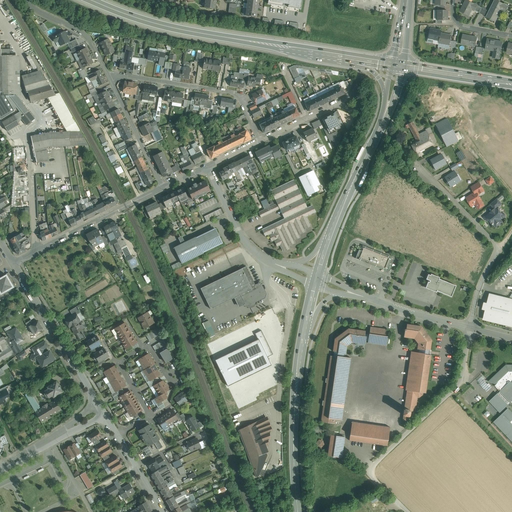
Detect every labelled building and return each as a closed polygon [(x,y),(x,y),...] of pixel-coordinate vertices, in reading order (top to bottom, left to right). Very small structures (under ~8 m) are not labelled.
[(216,2),(206,0),(205,7),(215,9),(216,2)] [(270,0),(270,4),(284,7),(284,1),(289,2),(288,7),(299,9),(300,0),(270,0)] [(469,1),(466,0),(465,0),(460,12),(468,16),(472,9),(475,11),(477,5),(469,1)] [(490,20),(500,2),(499,2),(495,0),(486,17),(490,20)] [(258,3),(248,2),(247,9),(257,10),(258,3)] [(500,2),(490,20),(495,22),(501,10),(505,12),(508,6),(500,2)] [(257,10),(247,9),(246,16),(256,17),(257,10)] [(438,10),(437,10),(437,20),(437,21),(442,21),(447,21),(447,11),(444,10),(438,10)] [(441,31),(429,29),(428,38),(428,39),(427,41),(427,42),(432,43),(433,43),(433,40),(439,41),(440,33),(441,31)] [(64,32),(56,36),(53,38),(55,42),(58,40),(61,45),(69,42),(64,32)] [(451,35),(440,33),(439,41),(438,43),(449,45),(450,45),(450,41),(451,35)] [(477,38),(463,35),(461,44),(475,47),(477,38)] [(79,45),(76,39),(69,43),(72,48),(73,48),(79,45)] [(108,39),(100,43),(101,46),(101,45),(103,49),(111,45),(108,39)] [(502,43),(488,40),(486,49),(495,51),(494,57),(498,58),(498,59),(500,49),(501,49),(501,48),(502,43)] [(111,45),(103,49),(105,53),(104,53),(106,56),(114,51),(111,45)] [(86,48),(77,52),(77,53),(81,60),(90,55),(89,55),(87,52),(88,52),(88,51),(87,52),(86,49),(86,48)] [(123,62),(121,61),(120,68),(126,69),(129,52),(125,51),(124,59),(123,59),(123,61),(124,61),(123,62)] [(157,52),(149,51),(148,59),(156,61),(157,52)] [(165,54),(157,52),(156,61),(159,61),(158,65),(163,65),(165,54)] [(32,54),(28,56),(34,69),(37,68),(32,54)] [(90,55),(81,60),(84,67),(93,63),(93,62),(93,63),(91,60),(92,60),(91,59),(89,56),(90,56),(90,55)] [(14,56),(1,56),(1,68),(2,92),(2,96),(14,96),(14,56)] [(213,61),(204,59),(203,68),(207,69),(211,69),(213,61)] [(217,61),(213,61),(211,69),(215,70),(215,71),(216,70),(219,71),(221,61),(217,61)] [(183,71),(179,70),(179,65),(174,64),(172,73),(175,74),(174,77),(181,79),(183,71)] [(190,68),(183,67),(183,71),(181,79),(188,80),(190,68)] [(99,70),(93,73),(93,74),(89,75),(92,81),(102,76),(99,70)] [(244,74),(239,73),(238,77),(237,87),(243,88),(244,81),(247,82),(249,73),(244,73),(244,74)] [(43,75),(23,81),(27,93),(50,86),(43,75)] [(92,81),(95,88),(99,86),(106,83),(102,76),(92,81)] [(234,76),(232,76),(230,86),(237,87),(238,77),(234,76)] [(256,79),(248,77),(247,85),(255,87),(256,83),(260,84),(260,80),(256,79)] [(341,88),(339,83),(333,86),(338,97),(344,94),(343,90),(344,89),(343,87),(341,88)] [(151,86),(144,85),(143,92),(144,93),(144,94),(143,94),(142,100),(142,101),(142,100),(149,101),(150,93),(151,86)] [(50,86),(27,93),(28,93),(31,102),(47,97),(55,94),(50,86)] [(158,88),(151,86),(150,93),(149,101),(154,102),(154,97),(156,97),(158,88)] [(338,97),(333,86),(327,89),(328,92),(332,100),(338,97)] [(261,90),(252,95),(256,104),(266,99),(264,100),(262,95),(264,95),(261,90)] [(106,91),(98,95),(102,103),(110,99),(106,91)] [(174,92),(165,91),(163,100),(172,102),(174,92)] [(14,96),(2,96),(2,92),(0,92),(0,118),(1,120),(1,119),(2,122),(8,132),(20,124),(19,123),(23,120),(26,125),(35,119),(28,111),(22,104),(16,97),(14,96)] [(183,94),(174,92),(172,102),(182,103),(183,94)] [(328,92),(323,95),(326,103),(332,100),(328,92)] [(75,122),(59,93),(55,94),(47,97),(65,128),(75,122)] [(202,94),(195,93),(194,100),(193,100),(191,101),(190,108),(190,110),(192,110),(193,109),(199,111),(200,107),(200,105),(202,95),(202,94)] [(209,96),(202,95),(200,105),(203,105),(203,108),(211,109),(213,101),(208,100),(209,96)] [(323,95),(317,98),(321,106),(326,103),(323,95)] [(234,100),(221,98),(220,106),(228,107),(232,108),(233,105),(234,100)] [(317,98),(311,100),(315,108),(321,106),(317,98)] [(110,99),(102,103),(106,111),(114,107),(110,99)] [(311,100),(305,103),(308,112),(315,108),(311,100)] [(236,105),(233,105),(232,108),(228,107),(227,114),(232,111),(235,110),(236,105)] [(295,105),(293,105),(288,107),(289,111),(293,119),(300,116),(295,105)] [(259,108),(251,111),(254,117),(262,113),(260,110),(259,108)] [(118,109),(111,113),(113,117),(121,114),(118,109)] [(287,122),(282,111),(281,112),(282,114),(278,116),(281,124),(285,123),(287,122)] [(293,119),(289,111),(285,113),(284,111),(282,111),(287,122),(290,121),(290,120),(293,119)] [(328,134),(339,128),(335,119),(339,117),(337,113),(334,114),(334,116),(322,121),(328,134)] [(121,114),(113,117),(116,122),(123,119),(121,114)] [(278,116),(273,119),(272,117),(271,117),(276,127),(278,126),(281,124),(278,116)] [(271,120),(266,122),(270,130),(273,128),(276,127),(271,117),(270,118),(271,120)] [(123,119),(116,122),(118,127),(125,123),(123,119)] [(447,119),(436,125),(447,146),(458,141),(458,140),(455,134),(447,119)] [(319,120),(311,124),(314,129),(322,125),(319,120)] [(75,122),(65,128),(67,132),(80,131),(75,122)] [(266,122),(260,125),(264,133),(270,130),(266,122)] [(419,134),(413,122),(408,124),(414,137),(419,134)] [(125,123),(118,127),(120,131),(128,128),(125,123)] [(149,123),(140,128),(142,132),(151,127),(149,123)] [(151,127),(142,132),(144,136),(153,132),(156,138),(162,135),(157,125),(151,127)] [(246,131),(243,132),(241,127),(237,129),(240,135),(243,142),(244,143),(251,139),(250,138),(250,137),(248,132),(247,132),(246,131)] [(435,136),(430,127),(426,129),(426,130),(430,139),(435,136)] [(128,128),(120,131),(123,136),(130,133),(128,128)] [(312,128),(303,133),(303,132),(303,133),(307,141),(316,136),(317,137),(312,128)] [(419,134),(414,137),(417,141),(418,141),(422,150),(433,144),(430,139),(426,130),(419,134)] [(50,132),(40,134),(41,141),(32,143),(37,162),(49,162),(47,147),(88,145),(80,131),(67,132),(50,132)] [(130,133),(123,136),(125,141),(132,137),(130,133)] [(40,134),(31,136),(32,143),(41,141),(40,134)] [(240,135),(235,137),(234,134),(232,135),(237,145),(243,142),(240,135)] [(237,145),(232,135),(230,136),(232,139),(227,141),(231,148),(237,145)] [(296,136),(290,139),(294,147),(299,144),(296,136)] [(290,139),(283,143),(284,147),(286,149),(286,150),(294,147),(290,139)] [(227,141),(222,143),(221,141),(220,142),(224,151),(231,148),(227,141)] [(417,141),(411,144),(416,153),(422,150),(418,141),(417,141)] [(224,151),(220,142),(218,143),(219,145),(214,147),(218,154),(224,151)] [(136,144),(128,148),(131,154),(139,151),(136,144)] [(270,148),(274,155),(275,158),(278,157),(282,155),(277,145),(272,148),(272,147),(270,148)] [(324,145),(318,148),(323,158),(327,156),(329,155),(324,145)] [(204,160),(198,146),(193,148),(196,154),(191,156),(193,159),(195,165),(195,164),(204,160)] [(274,155),(270,148),(269,146),(263,149),(263,148),(261,149),(261,150),(255,153),(258,158),(260,162),(264,160),(270,157),(274,155)] [(214,147),(207,150),(208,151),(207,152),(210,157),(211,159),(218,155),(218,154),(214,147)] [(318,159),(314,150),(312,151),(311,148),(308,150),(309,153),(313,161),(318,159)] [(461,150),(456,153),(461,161),(466,158),(461,150)] [(139,151),(131,154),(134,161),(142,157),(139,151)] [(159,167),(168,163),(162,152),(154,156),(154,157),(154,156),(156,160),(155,160),(158,166),(159,167)] [(442,154),(430,160),(435,170),(447,164),(442,154)] [(249,155),(244,158),(251,172),(254,170),(251,164),(253,162),(249,155)] [(142,157),(134,161),(138,167),(145,163),(142,157)] [(244,158),(239,161),(242,168),(245,167),(248,173),(251,172),(244,158)] [(190,161),(180,166),(183,172),(193,168),(192,167),(190,161)] [(239,161),(234,163),(240,177),(241,177),(244,175),(240,169),(242,168),(239,161)] [(145,163),(138,167),(141,173),(148,170),(145,163)] [(168,163),(159,167),(159,168),(162,173),(164,176),(163,177),(164,177),(172,173),(170,169),(168,163)] [(234,163),(228,166),(232,173),(234,172),(237,178),(240,177),(234,163)] [(118,174),(124,172),(121,166),(116,168),(118,174)] [(228,166),(223,168),(224,170),(219,172),(223,180),(228,178),(227,175),(232,173),(228,166)] [(148,170),(141,173),(144,180),(151,176),(148,170)] [(317,186),(320,185),(313,171),(299,178),(306,192),(317,186)] [(461,181),(455,171),(454,171),(454,172),(445,177),(444,177),(451,187),(450,186),(456,182),(457,183),(460,181),(461,181)] [(151,176),(144,180),(147,186),(154,182),(151,176)] [(491,177),(486,180),(489,185),(494,182),(491,177)] [(205,180),(196,185),(196,183),(194,184),(193,184),(194,186),(187,189),(189,194),(192,199),(193,200),(194,199),(195,200),(198,198),(198,197),(210,191),(205,180)] [(307,208),(293,180),(271,191),(277,203),(280,209),(282,208),(286,218),(263,229),(266,236),(269,235),(273,241),(275,240),(278,247),(280,246),(282,251),(289,248),(288,245),(294,242),(293,239),(300,236),(298,234),(305,231),(304,228),(310,225),(306,217),(315,213),(311,206),(307,208)] [(479,183),(471,187),(473,191),(481,186),(479,183)] [(319,191),(317,186),(306,192),(308,196),(319,191)] [(481,186),(473,191),(475,193),(470,195),(471,196),(467,198),(466,198),(471,206),(471,205),(474,203),(477,204),(479,208),(478,209),(484,206),(481,201),(481,200),(478,195),(484,191),(481,186)] [(182,188),(175,192),(179,199),(181,204),(181,202),(187,199),(188,199),(186,195),(182,188)] [(113,198),(111,199),(107,192),(104,194),(111,207),(116,205),(113,198)] [(175,192),(168,195),(172,205),(174,207),(176,206),(174,202),(179,199),(175,192)] [(111,207),(104,194),(102,195),(104,198),(103,198),(104,202),(103,203),(106,210),(111,207)] [(168,195),(162,198),(163,202),(166,208),(172,205),(168,195)] [(103,203),(98,205),(97,202),(98,202),(96,199),(93,200),(100,213),(106,210),(103,203)] [(497,199),(491,205),(495,209),(498,207),(501,204),(497,199)] [(100,213),(93,200),(90,202),(92,205),(92,204),(94,207),(90,209),(94,216),(100,213)] [(158,204),(157,202),(150,205),(155,215),(161,212),(161,210),(158,204)] [(90,209),(87,210),(86,208),(87,207),(85,204),(82,206),(88,219),(94,216),(90,209)] [(155,215),(150,205),(145,208),(147,211),(149,217),(150,219),(156,216),(155,215)] [(88,219),(82,206),(79,207),(81,210),(82,210),(82,212),(83,212),(79,214),(80,215),(83,221),(88,219)] [(498,207),(495,209),(486,216),(484,218),(487,221),(489,220),(493,225),(494,225),(494,224),(497,224),(499,222),(500,220),(500,219),(501,218),(503,219),(505,217),(505,215),(504,214),(502,213),(502,214),(499,210),(500,209),(498,207)] [(78,216),(76,211),(77,211),(76,210),(75,210),(75,209),(71,211),(78,224),(83,222),(83,221),(80,215),(78,216)] [(71,211),(65,214),(69,221),(72,227),(78,224),(71,211)] [(494,224),(494,225),(496,228),(503,222),(500,219),(500,220),(499,222),(497,224),(494,224)] [(115,221),(109,224),(113,231),(118,229),(118,228),(115,221)] [(51,225),(49,226),(50,230),(49,231),(51,237),(59,234),(56,227),(54,228),(53,224),(51,225)] [(109,224),(103,227),(110,241),(112,240),(114,244),(118,242),(116,238),(113,231),(109,224)] [(47,230),(45,227),(43,228),(44,231),(47,239),(51,237),(49,231),(48,229),(47,230)] [(101,237),(97,229),(92,232),(98,244),(103,242),(104,242),(101,237)] [(118,229),(113,231),(116,238),(120,237),(122,236),(118,229)] [(215,230),(196,239),(203,252),(221,243),(215,230)] [(18,234),(14,236),(15,237),(10,240),(12,244),(26,236),(23,232),(19,235),(18,234)] [(92,232),(86,235),(89,240),(91,243),(94,247),(98,244),(92,232)] [(26,236),(12,244),(15,249),(21,245),(20,243),(21,242),(22,244),(23,243),(28,240),(26,236)] [(120,237),(116,238),(118,242),(121,248),(126,245),(127,245),(124,240),(122,241),(120,237)] [(196,237),(174,247),(182,264),(204,253),(203,252),(196,239),(196,237)] [(21,245),(15,249),(18,255),(26,251),(23,247),(25,246),(25,245),(29,243),(28,240),(23,243),(22,244),(21,245)] [(118,242),(114,244),(118,254),(123,252),(121,248),(118,242)] [(161,245),(164,253),(169,251),(166,243),(161,245)] [(126,245),(121,248),(123,252),(126,258),(131,255),(126,245)] [(115,251),(112,246),(109,247),(115,259),(118,257),(115,251)] [(373,250),(373,251),(373,250),(372,251),(362,247),(360,250),(359,250),(355,258),(358,260),(359,258),(385,269),(390,258),(384,256),(384,255),(384,254),(383,254),(382,254),(382,255),(375,252),(375,251),(373,250)] [(392,259),(390,258),(385,269),(387,270),(390,263),(392,264),(393,261),(392,259)] [(179,261),(171,265),(174,270),(182,266),(179,261)] [(256,286),(246,266),(241,269),(232,273),(242,294),(240,295),(244,304),(246,305),(247,306),(248,307),(249,307),(250,307),(253,305),(254,302),(264,297),(265,294),(260,285),(259,284),(256,286)] [(232,273),(201,288),(211,309),(240,295),(242,294),(232,273)] [(456,286),(443,280),(443,281),(441,280),(439,279),(439,277),(431,274),(430,275),(428,274),(426,279),(430,281),(429,282),(428,282),(425,288),(436,292),(437,291),(438,291),(438,292),(451,297),(453,292),(454,290),(456,286)] [(6,275),(2,278),(0,278),(0,292),(1,294),(14,287),(9,279),(6,275)] [(511,300),(489,294),(486,305),(484,304),(483,308),(486,309),(483,319),(511,326),(511,300)] [(77,306),(70,311),(72,315),(75,314),(76,315),(80,312),(77,306)] [(147,312),(138,318),(145,328),(154,323),(147,312)] [(72,315),(65,319),(66,321),(66,322),(65,323),(66,325),(68,326),(69,325),(70,327),(71,327),(77,323),(80,321),(76,315),(75,314),(72,315)] [(215,335),(208,320),(202,323),(205,329),(209,338),(215,335)] [(33,324),(29,327),(33,335),(36,333),(43,329),(38,321),(33,324)] [(77,323),(71,327),(75,334),(82,330),(84,328),(82,324),(79,326),(77,323)] [(124,323),(115,328),(118,334),(127,328),(124,323)] [(418,352),(411,351),(405,390),(407,390),(404,409),(409,409),(410,410),(409,415),(408,416),(403,415),(402,421),(409,422),(414,418),(417,397),(419,398),(423,395),(423,393),(426,393),(431,355),(428,355),(428,352),(429,350),(430,350),(432,340),(421,326),(407,324),(406,329),(405,329),(404,337),(414,339),(418,344),(417,349),(419,350),(418,352)] [(10,331),(7,333),(9,337),(5,340),(10,347),(14,353),(15,355),(22,350),(18,343),(24,340),(16,327),(10,331)] [(348,329),(334,339),(333,351),(334,351),(333,356),(330,356),(327,379),(326,378),(325,382),(326,383),(324,401),(323,401),(322,405),(323,405),(321,422),(335,424),(336,419),(342,420),(351,358),(343,357),(344,354),(346,354),(347,346),(352,343),(355,343),(355,344),(356,345),(358,345),(359,344),(364,344),(365,341),(368,341),(368,343),(387,346),(388,336),(386,336),(386,329),(370,327),(369,334),(369,335),(365,334),(365,331),(348,329)] [(127,328),(118,334),(121,338),(121,339),(130,333),(131,333),(127,328)] [(82,332),(77,335),(80,341),(84,339),(86,338),(82,332)] [(130,333),(121,339),(121,338),(120,339),(124,344),(133,338),(130,333)] [(91,339),(87,342),(91,349),(96,347),(101,343),(97,336),(91,339)] [(0,338),(0,348),(2,351),(10,347),(5,340),(3,337),(0,338)] [(133,338),(124,344),(127,349),(132,346),(136,343),(133,338)] [(45,354),(39,345),(33,349),(36,353),(39,351),(41,356),(45,354)] [(2,351),(0,352),(0,361),(14,353),(10,347),(2,351)] [(99,352),(94,355),(98,362),(103,359),(109,356),(104,348),(99,352)] [(162,352),(168,363),(175,359),(170,348),(162,352)] [(25,351),(17,355),(20,361),(23,359),(22,357),(27,354),(25,351)] [(40,362),(52,355),(49,351),(45,354),(41,356),(39,351),(36,353),(32,355),(31,358),(32,360),(35,360),(38,358),(40,362)] [(148,354),(139,359),(142,365),(151,359),(148,354)] [(52,355),(40,362),(42,366),(54,359),(52,355)] [(151,359),(142,365),(145,370),(154,365),(155,364),(151,359)] [(154,365),(145,370),(144,370),(147,375),(157,370),(154,365)] [(511,365),(506,365),(489,382),(495,384),(497,382),(498,382),(495,386),(499,391),(500,390),(501,391),(500,391),(500,392),(510,402),(510,403),(511,401),(511,365)] [(105,371),(104,371),(104,372),(107,377),(118,370),(116,368),(115,369),(113,366),(110,368),(105,371)] [(118,370),(107,377),(110,381),(119,376),(118,374),(119,373),(118,370)] [(157,370),(147,375),(150,380),(150,381),(152,380),(157,376),(160,375),(157,370)] [(119,376),(110,381),(113,386),(123,380),(122,378),(121,379),(119,376)] [(123,380),(113,386),(116,391),(116,392),(122,388),(125,386),(124,383),(125,383),(123,380)] [(155,385),(154,386),(157,391),(167,385),(165,382),(164,383),(163,380),(160,382),(155,385)] [(57,382),(47,387),(48,389),(45,391),(44,394),(46,397),(49,398),(52,396),(53,397),(63,392),(57,382)] [(167,385),(157,391),(159,396),(160,396),(165,392),(169,390),(167,388),(168,387),(167,385)] [(6,390),(0,392),(0,403),(6,401),(7,399),(6,397),(9,395),(6,390)] [(120,397),(119,397),(122,402),(133,396),(130,391),(125,393),(120,397)] [(35,404),(29,392),(25,395),(32,406),(35,404)] [(165,392),(160,396),(159,396),(155,398),(158,403),(162,401),(167,398),(166,395),(167,395),(165,392)] [(500,392),(498,394),(497,394),(489,401),(500,412),(508,405),(510,402),(500,392)] [(187,400),(182,393),(174,399),(177,402),(176,402),(177,403),(180,406),(187,400)] [(133,396),(122,402),(125,407),(136,401),(133,396)] [(56,400),(48,405),(47,404),(42,406),(43,408),(39,410),(35,412),(35,413),(38,416),(41,422),(61,410),(56,400)] [(136,401),(125,407),(128,412),(139,406),(136,401)] [(139,406),(128,412),(131,417),(133,416),(138,413),(142,411),(139,406)] [(511,413),(508,409),(494,422),(511,440),(511,413)] [(175,414),(173,410),(167,413),(173,423),(178,420),(179,420),(175,414)] [(173,423),(167,413),(162,416),(163,416),(168,426),(169,426),(173,423)] [(168,426),(163,416),(158,419),(160,423),(163,429),(169,426),(168,426)] [(187,420),(186,421),(192,431),(199,427),(197,423),(193,417),(187,420)] [(264,418),(238,430),(256,477),(259,476),(267,455),(266,453),(268,452),(266,446),(268,445),(268,440),(270,439),(270,432),(264,418)] [(390,427),(352,422),(349,440),(387,446),(390,427)] [(153,431),(149,424),(142,429),(139,430),(149,446),(154,443),(159,440),(155,433),(154,431),(153,431)] [(98,430),(89,436),(92,442),(93,442),(98,439),(102,436),(98,430)] [(5,435),(0,437),(0,438),(0,441),(1,442),(3,446),(9,443),(5,435)] [(345,437),(330,435),(327,456),(342,458),(345,437)] [(211,445),(208,438),(202,441),(205,447),(211,445)] [(197,439),(187,443),(191,451),(201,446),(202,449),(205,447),(202,441),(199,443),(197,439)] [(159,440),(154,443),(158,450),(163,447),(159,440)] [(96,447),(99,452),(109,446),(106,441),(101,444),(96,447)] [(77,449),(74,443),(69,446),(75,457),(80,454),(77,449)] [(75,457),(69,446),(64,449),(66,454),(70,460),(75,457)] [(109,446),(99,452),(102,457),(107,454),(112,451),(109,446)] [(152,453),(148,446),(143,449),(147,456),(152,453)] [(110,459),(106,462),(109,467),(119,461),(116,456),(110,459)] [(154,459),(147,464),(149,468),(150,467),(152,471),(159,467),(159,466),(165,463),(162,458),(156,462),(154,459)] [(171,463),(173,468),(183,465),(180,459),(171,463)] [(119,461),(109,467),(112,472),(118,469),(122,466),(119,461)] [(160,469),(151,475),(154,480),(161,476),(160,474),(164,472),(165,474),(168,472),(170,471),(167,465),(166,466),(165,467),(160,469)] [(94,487),(85,472),(80,475),(89,490),(94,487)] [(169,473),(162,478),(161,476),(154,480),(157,485),(171,477),(169,473)] [(171,477),(157,485),(160,490),(167,486),(166,484),(169,483),(173,480),(171,477)] [(124,487),(129,496),(135,492),(133,489),(132,487),(130,484),(124,487)] [(167,486),(160,490),(163,495),(177,487),(175,484),(170,486),(171,488),(169,489),(167,486)] [(115,486),(108,490),(111,496),(119,492),(118,490),(115,486)] [(129,496),(124,487),(118,490),(119,492),(123,499),(129,496)] [(177,487),(163,495),(166,500),(173,496),(171,493),(173,492),(174,493),(179,490),(177,487)] [(173,496),(166,500),(169,506),(176,502),(175,499),(173,496)] [(176,502),(169,506),(172,511),(179,507),(189,502),(187,499),(178,503),(177,501),(176,502)] [(142,504),(147,511),(149,511),(152,511),(146,501),(142,504)]
